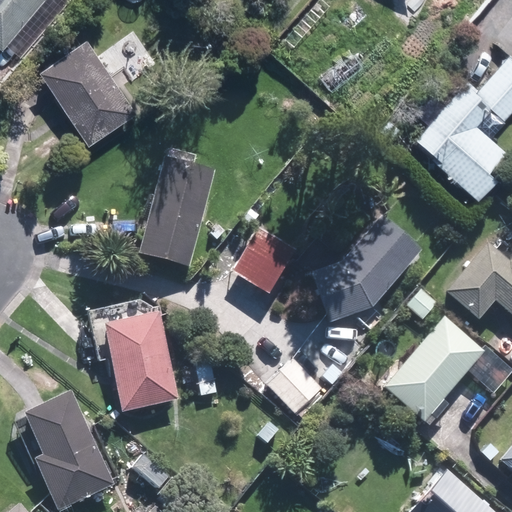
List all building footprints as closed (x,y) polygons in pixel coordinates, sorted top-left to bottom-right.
[(0,0),(0,48),(3,51),(45,0),(0,0)] [(41,71),(91,145),(140,113),(90,38),(41,71)] [(413,146),(475,203),(511,163),(474,129),(491,111),(502,122),(511,110),(511,60),(508,57),(475,92),(465,83),(441,110),(436,106),(421,123),(426,128),(413,142),(416,143),(413,146)] [(378,132),(389,143),(399,132),(388,122),(378,132)] [(142,258),(191,271),(217,176),(167,162),(142,258)] [(244,221),(251,227),(259,218),(251,211),(244,221)] [(312,276),(330,325),(374,310),(421,253),(381,219),(342,266),(312,276)] [(264,295),(291,249),(255,228),(229,275),(264,295)] [(498,304),(511,316),(511,266),(490,247),(449,295),(482,323),(498,304)] [(415,294),(405,307),(423,321),(432,309),(415,294)] [(103,327),(122,413),(178,400),(159,314),(103,327)] [(384,387),(425,421),(483,352),(442,318),(384,387)] [(294,412),(300,418),(321,398),(314,392),(318,388),(290,359),(264,384),(292,413),(294,412)] [(194,365),(201,396),(216,393),(209,362),(194,365)] [(74,390),(27,412),(45,451),(36,456),(39,460),(62,509),(117,482),(74,390)] [(266,419),(254,433),(269,447),(282,431),(266,419)] [(511,446),(499,461),(511,472),(511,446)] [(168,475),(142,453),(130,467),(133,469),(130,473),(139,481),(142,477),(157,489),(168,475)] [(491,511),(444,471),(409,511),(491,511)] [(157,494),(175,508),(190,491),(172,476),(157,494)] [(25,511),(17,503),(5,511),(25,511)]
